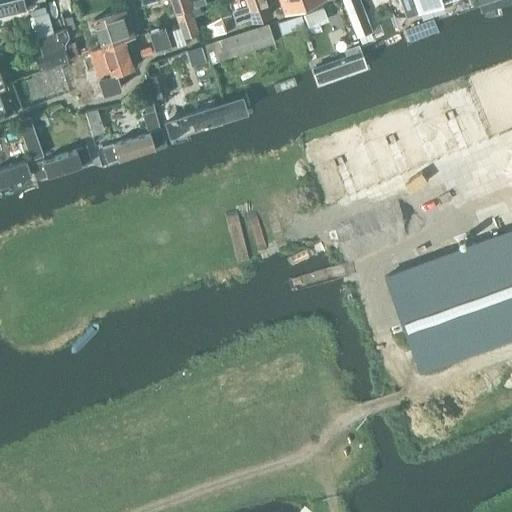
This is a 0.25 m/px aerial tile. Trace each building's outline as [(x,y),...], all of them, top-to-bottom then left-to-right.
[(0,0),(0,16),(28,9),(25,0),(0,0)] [(170,0),(176,18),(183,37),(198,32),(192,12),(199,10),(196,3),(206,0),(170,0)] [(250,15),(252,20),(272,13),(267,0),(231,0),(238,19),(250,15)] [(281,0),(285,11),(316,0),(281,0)] [(344,0),(358,36),(372,30),(360,0),(344,0)] [(413,0),(417,9),(439,2),(438,0),(413,0)] [(511,0),(478,0),(482,10),(511,0)] [(323,6),(304,13),(309,26),(328,19),(327,16),(323,6)] [(103,47),(124,40),(135,37),(126,9),(93,20),(103,47)] [(213,19),(206,24),(210,35),(234,27),(230,13),(213,19)] [(301,14),(278,22),(282,32),(304,24),(301,14)] [(72,17),(64,19),(67,28),(67,30),(75,28),(72,17)] [(390,17),(381,21),(386,34),(395,30),(390,17)] [(203,44),(209,62),(274,41),(268,23),(203,44)] [(67,28),(37,38),(42,54),(57,49),(64,47),(66,46),(65,45),(65,44),(69,36),(67,30),(67,28)] [(163,28),(149,33),(155,51),(169,46),(163,28)] [(91,51),(105,92),(120,87),(116,74),(133,68),(124,40),(103,47),(91,51)] [(73,42),(65,45),(66,46),(69,56),(76,53),(73,42)] [(200,45),(187,50),(192,65),(205,61),(200,45)] [(41,70),(68,60),(64,47),(57,49),(42,54),(36,56),(41,70)] [(151,47),(141,50),(143,55),(153,52),(151,47)] [(318,83),(367,66),(361,49),(312,66),(318,83)] [(162,72),(151,76),(158,96),(160,95),(169,92),(162,72)] [(151,92),(142,95),(146,110),(143,112),(147,128),(160,124),(151,92)] [(163,118),(169,135),(247,111),(242,94),(163,118)] [(32,159),(43,154),(30,117),(19,120),(32,159)] [(101,146),(106,163),(167,144),(161,127),(101,146)] [(374,138),(347,148),(352,163),(379,153),(374,138)] [(30,163),(36,180),(93,162),(88,145),(30,163)] [(0,167),(0,184),(31,174),(26,158),(0,167)] [(511,227),(384,274),(419,368),(511,333),(511,227)] [(385,233),(389,244),(404,239),(400,228),(385,233)]
